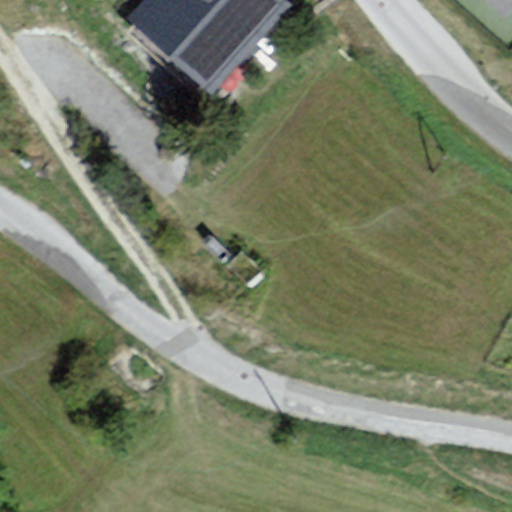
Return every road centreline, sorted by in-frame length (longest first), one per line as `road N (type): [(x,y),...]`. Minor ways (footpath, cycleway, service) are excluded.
road 1 (unclassified): [(511,438),(364,413),(249,379),(175,342),(0,212)]
road 2 (unclassified): [(511,136),(442,75),(378,0)]
